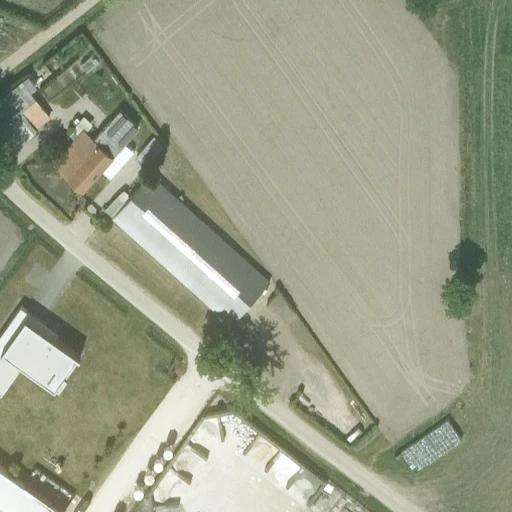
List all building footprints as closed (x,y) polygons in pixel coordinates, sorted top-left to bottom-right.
[(71,51),(36,82),(48,96),(82,64),(71,51)] [(68,80),(74,86),(88,73),(82,66),(68,80)] [(10,100),(25,118),(44,102),(29,84),(10,100)] [(81,119),(46,157),(77,185),(102,159),(109,165),(132,141),(149,157),(163,142),(122,105),(96,133),(81,119)] [(151,167),(115,208),(236,312),(272,271),(151,167)] [(84,350),(18,300),(0,322),(0,381),(20,356),(57,384),(84,350)] [(235,454),(254,458),(260,432),(241,428),(235,454)] [(0,511),(54,511),(59,506),(0,462),(0,511)]
